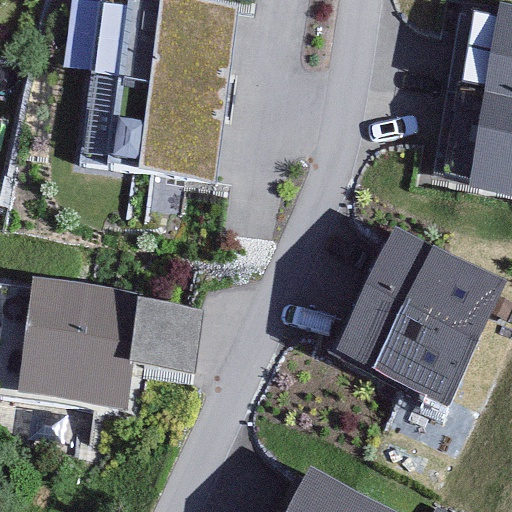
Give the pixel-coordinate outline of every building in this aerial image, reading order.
[(232,21),(106,5),(85,164),(211,180),(232,21)] [(511,21),(504,20),(477,193),(511,198),(511,21)] [(498,292),(396,247),(345,361),(447,406),(498,292)] [(197,314),(32,291),(16,405),(124,420),(129,378),(187,386),(197,314)] [(384,511),(311,476),(293,511),(384,511)]
